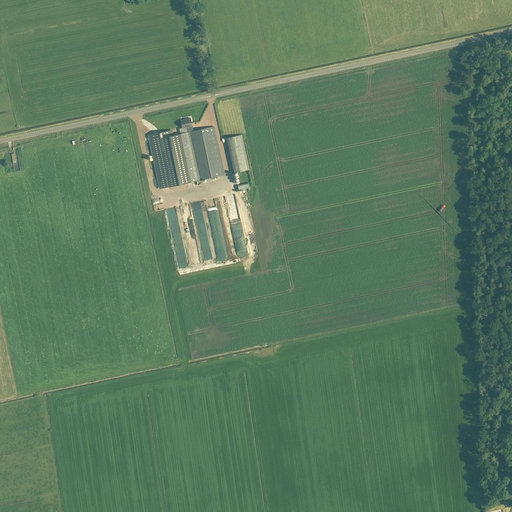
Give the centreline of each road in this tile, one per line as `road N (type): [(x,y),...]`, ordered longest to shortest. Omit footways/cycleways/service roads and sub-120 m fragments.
road 1 (tertiary): [(212,96),(511,32)]
road 2 (tertiary): [(0,142),(212,96)]
road 3 (track): [(234,201),(266,354)]
